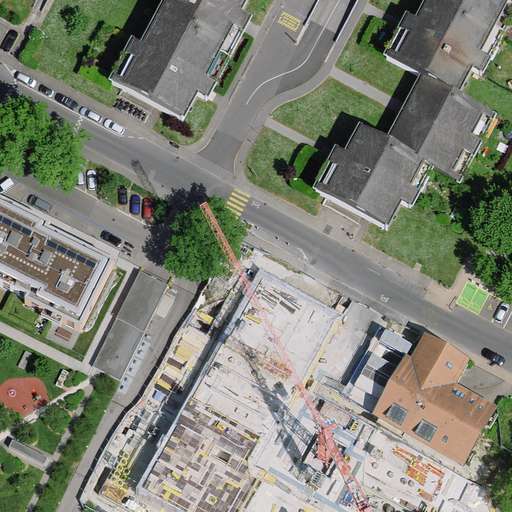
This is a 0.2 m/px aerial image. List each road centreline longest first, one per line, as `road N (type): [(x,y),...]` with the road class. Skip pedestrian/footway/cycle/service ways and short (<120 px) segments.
road 1 (residential): [(198,186),(511,353)]
road 2 (residential): [(198,186),(169,248),(0,159)]
road 3 (residential): [(0,81),(198,186)]
road 4 (residential): [(198,186),(301,0)]
